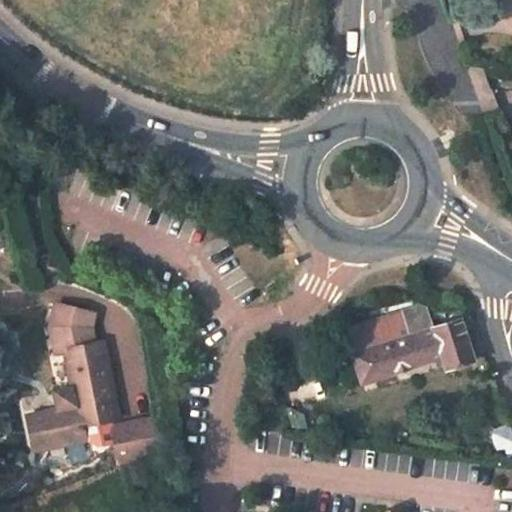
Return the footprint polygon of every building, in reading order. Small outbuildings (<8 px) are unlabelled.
[(118,417),(103,343),(91,345),(89,334),(93,313),(55,305),(50,326),(57,353),(65,351),(72,387),(75,405),(58,408),(38,412),(45,449),(84,441),(82,424),(118,417)] [(426,313),(347,338),(352,354),(432,328),(426,313)] [(432,328),(352,354),(361,383),(441,357),(445,368),(473,360),(471,355),(483,351),(472,320),(461,323),(460,319),(432,328)] [(72,387),(55,391),(58,408),(75,405),(72,387)] [(26,416),(34,452),(45,449),(38,412),(26,416)] [(157,417),(112,427),(119,468),(160,453),(157,417)]
